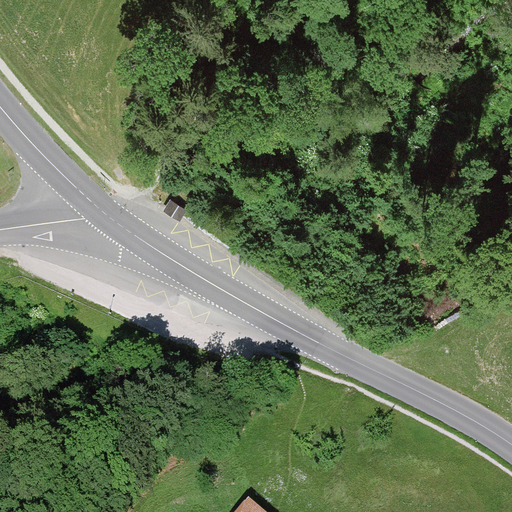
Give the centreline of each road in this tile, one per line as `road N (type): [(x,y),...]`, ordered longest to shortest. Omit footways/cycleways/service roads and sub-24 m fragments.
road 1 (secondary): [(102,212),(247,304),(511,443)]
road 2 (secondary): [(0,106),(102,212)]
